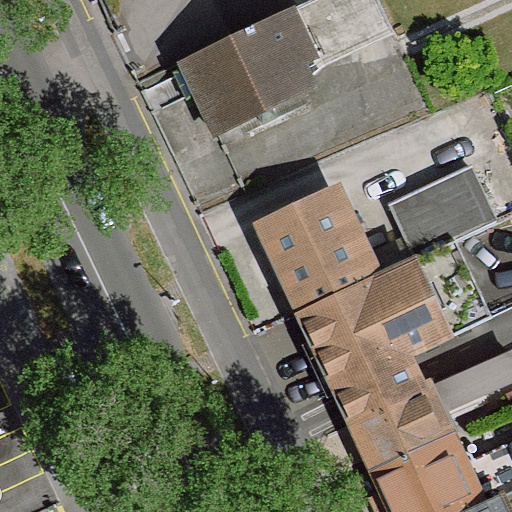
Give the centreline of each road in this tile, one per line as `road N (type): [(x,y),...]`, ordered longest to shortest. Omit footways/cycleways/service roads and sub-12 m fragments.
road 1 (residential): [(312,511),(68,0)]
road 2 (primary): [(210,511),(0,73)]
